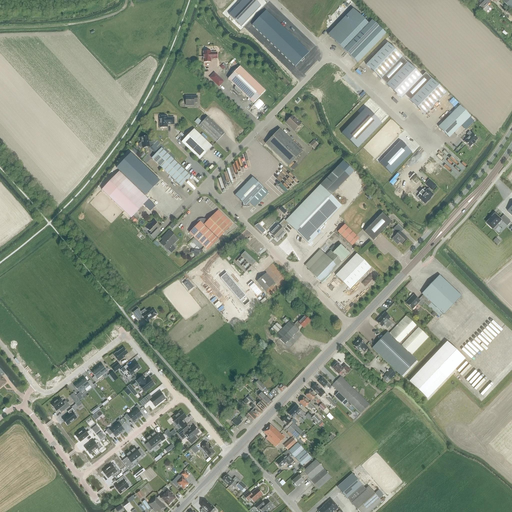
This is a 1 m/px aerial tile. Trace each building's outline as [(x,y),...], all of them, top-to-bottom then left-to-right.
[(254,0),(242,0),(229,15),(241,26),(260,6),(254,0)] [(487,0),(477,0),(478,1),(476,4),(482,10),(483,9),(485,11),(489,8),(487,5),(490,3),(487,0)] [(511,0),(502,0),(510,9),(511,6),(511,0)] [(327,35),(343,50),(367,24),(353,9),(327,35)] [(266,11),(252,25),(295,67),(295,66),(300,61),(302,62),(304,59),(303,58),(309,52),(309,53),(309,52),(266,11)] [(367,24),(343,50),(357,63),(385,34),(371,21),(368,24),(367,24)] [(366,65),(380,79),(402,57),(387,43),(366,65)] [(210,59),(217,59),(216,52),(210,52),(210,51),(203,52),(203,62),(211,62),(210,59)] [(407,63),(402,57),(381,79),(386,85),(400,99),(404,95),(425,115),(446,93),(425,73),(422,77),(407,63)] [(253,103),(265,91),(239,66),(227,79),(235,86),(234,87),(234,89),(239,94),(241,94),(242,93),(253,103)] [(223,82),(214,73),(209,78),(219,87),(223,82)] [(185,105),(193,105),(193,102),(197,102),(197,96),(185,96),(185,105)] [(450,102),(456,106),(459,101),(453,97),(450,102)] [(459,105),(438,127),(449,138),(461,126),(470,117),(470,116),(459,105)] [(366,108),(341,133),(357,149),(381,123),(366,108)] [(295,119),(294,119),(292,116),(286,122),(294,130),(300,124),(297,121),(297,120),(295,119)] [(167,127),(167,125),(174,125),(174,118),(167,118),(167,117),(159,117),(159,128),(167,127)] [(198,118),(195,121),(199,125),(198,125),(216,142),(224,133),(207,117),(202,122),(198,118)] [(464,128),(473,120),(470,117),(461,126),(464,128)] [(199,160),(212,147),(194,129),(181,142),(199,160)] [(265,144),(288,166),(302,151),(279,129),(265,144)] [(464,142),(470,147),(478,139),(471,133),(469,131),(466,134),(469,136),(464,142)] [(170,153),(167,150),(155,139),(152,141),(149,142),(148,136),(140,137),(141,143),(140,143),(139,144),(139,147),(141,148),(142,148),(149,147),(150,148),(155,154),(151,158),(162,169),(172,158),(173,160),(175,158),(170,153)] [(318,144),(313,140),(309,145),(313,149),(318,144)] [(412,153),(400,141),(379,163),(391,174),(412,153)] [(119,172),(101,190),(109,197),(131,218),(143,205),(148,210),(153,204),(148,200),(144,196),(146,195),(160,180),(131,153),(117,167),(120,170),(119,172)] [(162,169),(180,186),(190,176),(173,160),(172,158),(162,169)] [(287,178),(289,176),(293,180),(296,177),(285,168),(281,173),(287,178)] [(252,177),(234,195),(242,203),(242,207),(249,207),(249,203),(254,207),(268,193),(252,177)] [(281,179),(276,184),(285,193),(288,191),(287,190),(289,188),(281,179)] [(424,189),(417,196),(419,198),(419,199),(424,204),(432,196),(433,195),(429,192),(431,190),(432,190),(436,186),(429,180),(425,184),(429,188),(427,190),(427,191),(424,189)] [(278,225),(270,233),(277,240),(285,232),(282,229),(288,224),(307,242),(309,244),(319,234),(317,231),(341,206),(331,196),(319,185),(285,221),(284,219),(278,225)] [(365,195),(369,200),(374,196),(369,191),(365,195)] [(205,220),(203,220),(201,220),(199,220),(196,223),(197,224),(189,233),(207,250),(218,239),(232,224),(218,210),(206,222),(205,221),(205,220)] [(373,240),(391,222),(382,213),(364,231),(373,240)] [(489,220),(486,223),(493,229),(494,229),(495,230),(499,226),(498,225),(502,221),(507,226),(511,222),(504,215),(500,219),(495,214),(492,217),(489,220)] [(138,221),(133,216),(130,220),(135,224),(138,221)] [(159,227),(157,224),(158,223),(155,221),(154,222),(154,221),(150,225),(148,224),(145,228),(152,234),(150,236),(153,238),(159,232),(157,230),(159,227)] [(400,242),(401,244),(407,238),(401,232),(403,229),(398,224),(393,229),(397,234),(391,240),(397,245),(400,242)] [(344,225),(337,232),(352,246),(359,238),(344,225)] [(176,249),(172,245),(177,239),(169,231),(162,239),(163,241),(161,243),(172,253),(176,249)] [(332,253),(341,244),(339,242),(330,251),(332,253)] [(350,254),(340,245),(332,253),(330,251),(326,255),(320,250),(304,265),(308,269),(308,270),(321,283),(341,262),(342,262),(350,254)] [(200,249),(200,250),(194,250),(194,254),(195,254),(194,258),(199,254),(203,251),(201,250),(200,249)] [(252,266),(256,262),(245,251),(240,256),(252,266)] [(335,275),(350,289),(371,268),(356,254),(335,275)] [(226,273),(220,278),(240,301),(245,296),(246,296),(226,273)] [(265,291),(274,283),(266,274),(257,281),(265,291)] [(365,286),(375,277),(371,274),(362,283),(365,286)] [(444,315),(461,296),(439,275),(422,294),(423,295),(419,300),(414,295),(406,303),(412,309),(418,303),(422,307),(425,303),(429,306),(432,303),(444,315)] [(188,284),(190,282),(188,279),(183,283),(189,291),(192,289),(188,284)] [(145,320),(146,321),(147,321),(157,315),(157,314),(154,309),(153,309),(151,311),(150,309),(146,312),(144,309),(140,313),(137,309),(132,313),(138,320),(143,317),(145,320)] [(390,326),(392,323),(389,320),(389,321),(388,320),(390,317),(385,312),(380,317),(390,326)] [(276,323),(270,330),(276,336),(285,344),(299,330),(297,328),(300,325),(303,328),(310,321),(304,315),(298,322),(297,321),(294,325),(289,321),(285,317),(282,321),(286,325),(282,329),(276,323)] [(387,332),(372,348),(401,376),(417,360),(411,355),(428,337),(406,316),(389,334),(387,332)] [(387,328),(390,326),(380,317),(376,322),(381,327),(384,324),(385,325),(384,326),(387,328)] [(475,358),(476,358),(503,331),(496,324),(494,327),(491,324),(466,350),(469,352),(467,354),(473,360),(475,358)] [(364,352),(368,348),(365,345),(365,344),(363,343),(364,342),(362,340),(361,341),(359,339),(353,346),(355,348),(354,348),(358,351),(360,348),(364,352)] [(465,359),(446,341),(408,382),(427,399),(465,359)] [(118,362),(125,357),(124,356),(128,353),(124,348),(120,351),(120,350),(113,355),(118,362)] [(126,365),(121,369),(125,373),(127,372),(130,375),(139,367),(135,362),(128,367),(126,365)] [(113,365),(111,368),(113,370),(114,372),(121,367),(117,363),(113,365)] [(337,363),(332,368),(338,374),(343,369),(348,373),(351,370),(345,364),(342,367),(337,363)] [(101,364),(96,368),(102,375),(107,372),(101,364)] [(96,368),(91,372),(94,376),(92,378),(96,383),(98,381),(97,379),(102,375),(96,368)] [(396,373),(391,368),(384,375),(389,380),(396,373)] [(113,372),(109,375),(114,381),(118,378),(113,372)] [(466,381),(486,399),(495,389),(487,382),(486,383),(479,377),(480,376),(477,374),(475,376),(472,374),(466,381)] [(143,376),(136,381),(140,386),(139,386),(144,392),(154,385),(149,378),(146,381),(143,376)] [(340,376),(332,385),(360,414),(369,405),(340,376)] [(331,387),(322,378),(318,382),(323,388),(326,385),(329,389),(331,387)] [(85,390),(89,386),(90,387),(93,385),(89,381),(87,383),(84,379),(79,383),(85,390)] [(255,383),(254,384),(261,391),(265,388),(258,380),(255,383)] [(282,392),(286,387),(282,383),(280,381),(279,383),(279,384),(276,387),(274,389),(273,389),(270,392),(275,397),(279,394),(276,391),(278,389),(282,392)] [(74,387),(80,394),(85,390),(79,383),(74,387)] [(316,384),(312,389),(317,394),(319,392),(322,395),(324,393),(321,390),(322,390),(316,384)] [(320,401),(318,399),(315,396),(310,391),(305,396),(311,401),(313,399),(316,401),(316,402),(318,404),(320,401)] [(152,398),(150,400),(150,401),(152,403),(155,406),(164,399),(165,399),(165,400),(166,400),(165,399),(160,392),(152,398)] [(272,402),(266,396),(262,392),(257,396),(268,406),(272,402)] [(342,403),(346,399),(338,392),(334,396),(342,403)] [(257,404),(254,401),(249,396),(247,398),(252,404),(255,407),(256,406),(262,412),(267,408),(260,402),(257,404)] [(334,407),(336,405),(328,397),(326,399),(334,407)] [(50,404),(55,411),(60,407),(63,410),(69,406),(65,401),(63,402),(59,398),(50,404)] [(145,398),(139,402),(143,406),(141,404),(144,402),(145,403),(147,401),(145,398)] [(313,408),(312,406),(309,403),(303,398),(299,402),(304,408),(307,405),(311,410),(313,408)] [(326,408),(322,403),(318,407),(323,411),(326,414),(329,411),(326,408)] [(257,418),(261,414),(254,407),(255,407),(253,404),(250,407),(253,409),(249,412),(248,411),(245,414),(243,412),(236,419),(234,418),(231,421),(237,427),(244,420),(243,419),(246,416),(251,422),(256,417),(257,418)] [(297,415),(299,413),(302,415),(303,416),(305,414),(304,413),(296,405),(292,410),(297,415)] [(137,409),(133,413),(138,419),(142,416),(138,412),(141,410),(137,406),(136,407),(137,409)] [(69,415),(63,420),(67,426),(77,418),(73,413),(74,411),(72,409),(67,412),(69,415)] [(298,416),(297,415),(292,410),(288,414),(292,419),(290,421),(294,424),(297,422),(293,419),(295,417),(302,423),(304,421),(298,416)] [(181,411),(172,419),(174,422),(173,422),(179,429),(181,428),(186,424),(183,420),(186,418),(181,411)] [(226,416),(231,421),(235,417),(231,412),(226,416)] [(126,415),(125,416),(128,420),(131,418),(134,423),(138,419),(133,413),(128,417),(126,415)] [(322,423),(315,415),(312,418),(317,423),(316,424),(319,426),(322,423)] [(294,424),(290,421),(286,416),(281,421),(286,426),(284,428),(296,439),(303,432),(294,424)] [(119,424),(114,427),(119,433),(123,430),(120,426),(122,424),(119,420),(117,422),(119,424)] [(270,425),(263,432),(267,436),(267,437),(276,445),(284,437),(274,428),(273,428),(270,425)] [(185,428),(178,434),(182,440),(186,436),(189,440),(188,441),(191,445),(197,439),(194,436),(199,432),(194,426),(187,432),(185,428)] [(108,429),(106,431),(110,435),(112,433),(115,437),(119,433),(114,427),(110,431),(108,429)] [(75,436),(80,442),(91,434),(89,431),(87,433),(84,429),(75,436)] [(167,430),(164,433),(169,439),(172,436),(170,433),(167,430)] [(155,432),(150,435),(157,445),(165,439),(160,433),(157,435),(155,432)] [(145,439),(148,443),(145,445),(150,451),(157,445),(150,435),(145,439)] [(296,442),(292,437),(283,446),(287,450),(296,442)] [(85,449),(89,454),(98,447),(95,444),(97,442),(96,440),(85,449)] [(207,443),(201,448),(209,457),(215,453),(212,450),(213,450),(209,446),(207,443)] [(283,454),(285,456),(282,459),(282,458),(276,463),(280,468),(286,462),(288,465),(294,461),(291,457),(292,456),(295,458),(302,466),(311,457),(297,443),(288,451),(288,450),(283,454)] [(135,447),(130,451),(136,459),(141,455),(142,457),(145,455),(140,448),(137,450),(135,447)] [(128,458),(125,460),(132,468),(135,466),(132,462),(136,459),(130,451),(125,455),(128,458)] [(305,479),(304,478),(306,476),(318,489),(331,478),(315,460),(302,471),(303,472),(299,476),(298,476),(292,481),(296,487),(303,481),(305,479)] [(116,471),(112,466),(103,472),(108,478),(113,474),(115,477),(120,472),(118,470),(116,471)] [(179,474),(171,482),(176,487),(179,484),(183,489),(186,486),(187,486),(187,485),(187,484),(188,484),(183,479),(186,476),(186,477),(191,472),(186,466),(181,471),(183,473),(180,476),(179,474)] [(244,489),(245,487),(239,482),(237,484),(226,474),(222,479),(229,486),(231,484),(234,488),(236,486),(241,492),(242,491),(243,493),(246,490),(244,489)] [(337,487),(358,511),(369,511),(382,501),(368,486),(365,489),(352,474),(337,487)] [(123,476),(118,480),(120,483),(118,485),(115,488),(120,494),(128,487),(125,483),(128,481),(123,476)] [(175,498),(167,491),(165,488),(162,491),(165,493),(163,495),(160,497),(164,501),(168,505),(175,498)] [(249,492),(244,496),(247,501),(250,499),(253,502),(254,501),(262,495),(257,489),(251,494),(249,492)] [(164,501),(160,497),(159,496),(157,498),(155,497),(149,504),(148,505),(145,500),(142,502),(147,510),(150,508),(152,510),(153,509),(156,511),(157,511),(161,511),(166,507),(162,503),(164,501)] [(318,511),(333,511),(338,508),(330,499),(322,506),(323,507),(318,511)] [(213,508),(205,500),(200,506),(203,508),(202,508),(200,510),(201,511),(213,511),(216,510),(213,508)] [(263,503),(261,500),(254,506),(258,511),(259,510),(261,511),(263,511),(269,508),(270,509),(272,506),(267,500),(263,503)]
